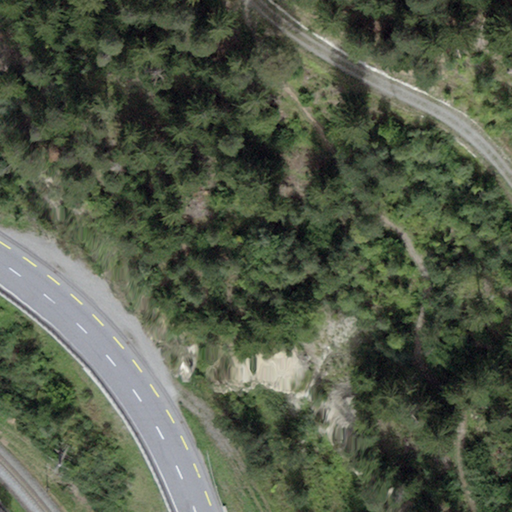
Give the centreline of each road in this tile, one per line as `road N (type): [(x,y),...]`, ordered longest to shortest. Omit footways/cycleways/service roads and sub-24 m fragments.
road 1 (primary): [(195,511),(159,424),(120,368),(55,300),(0,262)]
road 2 (track): [(251,0),(298,36),(460,122),(511,169)]
road 3 (track): [(133,386),(194,406),(267,511)]
